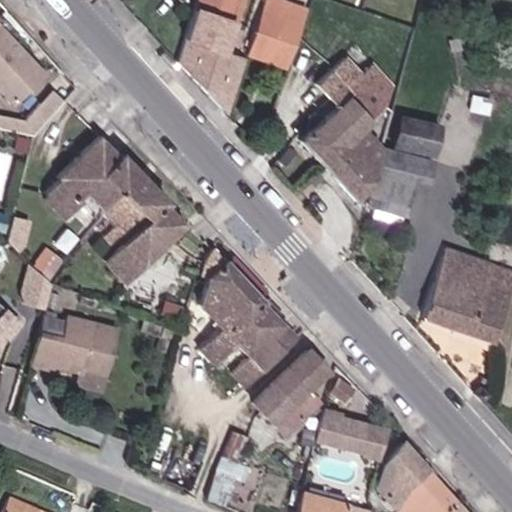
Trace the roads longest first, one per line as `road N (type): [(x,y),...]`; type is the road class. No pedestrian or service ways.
road 1 (primary): [(71,0),(511,484)]
road 2 (residential): [(190,511),(0,429)]
